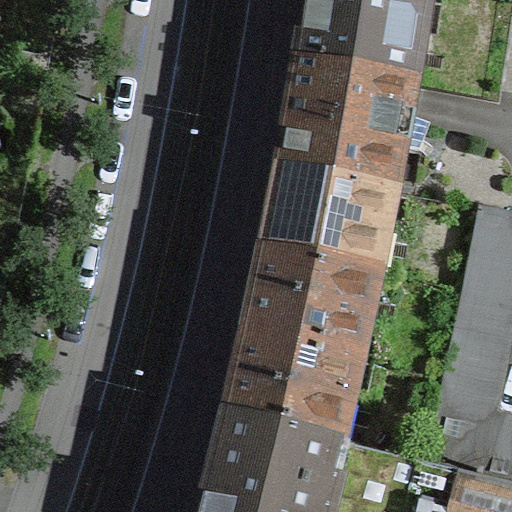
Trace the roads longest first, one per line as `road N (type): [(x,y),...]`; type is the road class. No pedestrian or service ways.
road 1 (residential): [(155,0),(131,159),(71,418),(39,511)]
road 2 (residential): [(155,511),(239,166),(263,0)]
